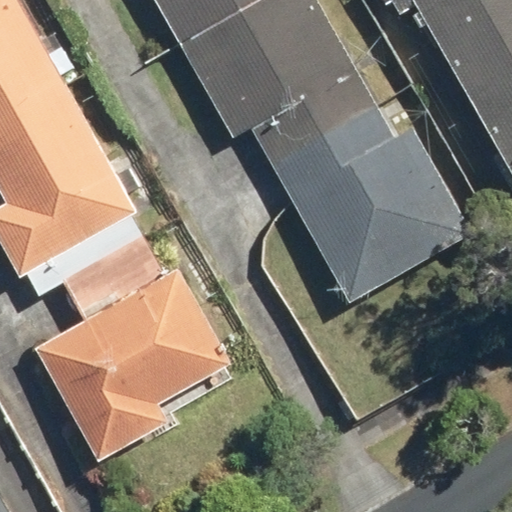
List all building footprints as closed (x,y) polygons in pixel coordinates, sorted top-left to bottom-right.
[(140,212),(19,0),(0,0),(0,184),(10,201),(0,206),(0,234),(24,277),(140,212)] [(155,0),(234,137),(252,127),(352,301),(477,230),(417,126),(398,137),(319,0),(155,0)] [(511,0),(395,0),(401,10),(417,2),(511,165),(511,0)] [(86,318),(37,346),(103,461),(173,421),(163,403),(235,361),(178,263),(165,271),(144,235),(64,281),(86,318)] [(0,483),(0,511),(17,511),(2,483),(0,483)]
